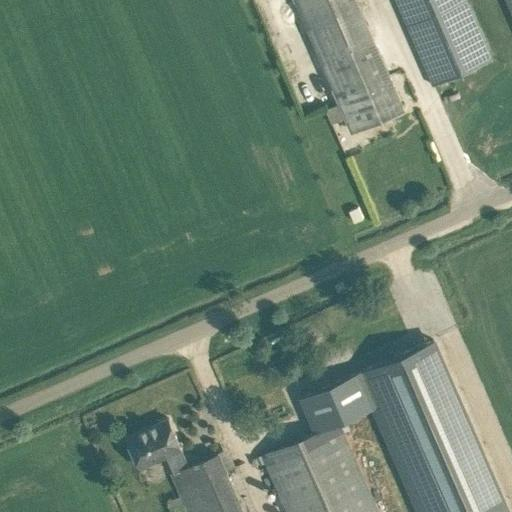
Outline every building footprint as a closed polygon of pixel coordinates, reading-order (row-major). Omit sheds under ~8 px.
[(296,0),(337,93),(389,71),(358,0),(296,0)] [(491,60),(465,0),(396,0),(433,84),(491,60)] [(404,105),(389,71),(337,93),(352,128),(404,105)] [(313,431),(263,453),(288,511),(379,511),(343,428),(379,412),(423,511),(508,511),(434,342),(300,401),(313,431)] [(166,453),(174,470),(190,464),(169,417),(128,435),(141,464),(166,453)] [(181,490),(190,511),(245,511),(227,470),(219,451),(190,464),(174,470),(173,471),(181,490)]
